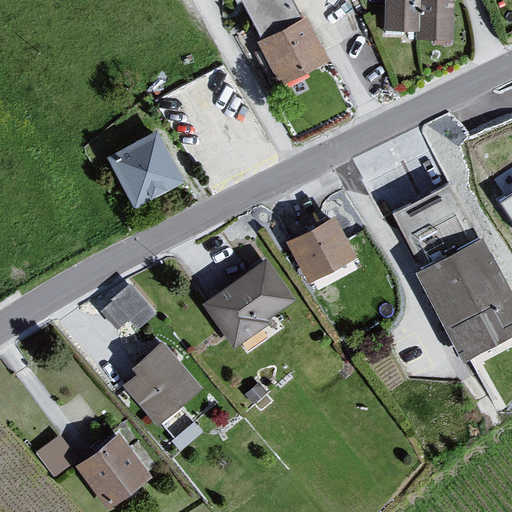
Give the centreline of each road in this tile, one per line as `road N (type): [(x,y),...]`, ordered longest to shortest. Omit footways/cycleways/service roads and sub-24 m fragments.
road 1 (tertiary): [(0,329),(133,253),(511,66)]
road 2 (unknown): [(337,153),(447,366)]
road 3 (unknown): [(378,132),(312,0)]
